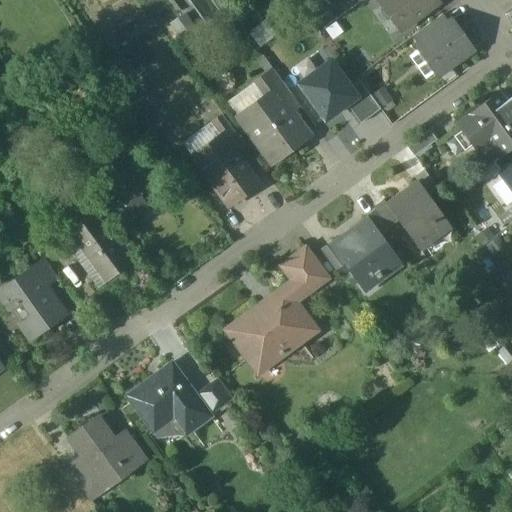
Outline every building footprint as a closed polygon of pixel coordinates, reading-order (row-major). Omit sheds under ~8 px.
[(382,0),(380,2),(399,29),(436,2),(433,0),(382,0)] [(441,14),(412,36),(419,45),(448,24),(441,14)] [(419,45),(418,45),(438,73),(471,50),(451,22),(448,24),(419,45)] [(350,88),(332,62),(300,85),(325,120),(347,104),(357,97),(350,88)] [(291,94),(273,70),(260,80),(270,93),(272,92),(280,102),(281,102),(291,94)] [(347,104),(361,123),(380,110),(360,81),(350,88),(357,97),(347,104)] [(383,83),(372,90),(385,110),(396,103),(383,83)] [(270,93),(238,117),(268,158),(286,145),(290,151),(307,138),(281,102),(280,102),(272,92),(270,93)] [(511,111),(499,94),(457,124),(472,144),(484,136),(499,157),(500,158),(511,148),(511,111)] [(244,145),(222,115),(212,123),(220,134),(223,139),(224,138),(234,152),(244,145)] [(429,131),(407,147),(414,157),(437,140),(429,131)] [(223,139),(220,134),(191,156),(228,206),(258,184),(234,152),(224,138),(223,139)] [(511,148),(500,158),(499,157),(493,162),(501,173),(511,165),(511,148)] [(511,165),(501,173),(500,174),(511,190),(511,165)] [(438,189),(424,170),(414,177),(419,183),(428,196),(438,189)] [(419,183),(404,194),(403,192),(387,204),(386,205),(398,221),(418,249),(450,226),(428,196),(419,183)] [(398,221),(386,205),(387,204),(384,200),(373,207),(375,210),(389,228),(398,221)] [(389,228),(375,210),(364,218),(366,220),(379,239),(391,231),(389,228)] [(130,263),(95,213),(69,232),(105,281),(130,263)] [(366,220),(333,244),(346,262),(352,271),(356,268),(367,283),(375,276),(382,278),(399,266),(379,239),(366,220)] [(333,244),(332,242),(321,250),(336,270),(346,262),(333,244)] [(305,250),(282,266),(302,293),(303,295),(326,279),(305,250)] [(58,277),(46,261),(34,270),(46,286),(58,277)] [(34,270),(0,294),(0,295),(29,337),(38,331),(45,332),(51,328),(52,321),(64,312),(46,286),(34,270)] [(261,306),(227,330),(249,360),(270,344),(279,357),(304,339),(308,340),(317,333),(318,329),(313,323),(310,322),(300,309),(301,309),(301,306),(298,301),(294,301),(293,300),(302,293),(296,284),(287,291),(286,290),(271,301),(272,302),(263,309),(261,306)] [(161,376),(129,399),(153,433),(178,414),(191,432),(211,417),(210,416),(195,394),(172,363),(159,373),(161,376)] [(217,378),(195,394),(210,416),(233,400),(217,378)] [(112,442),(96,420),(70,439),(86,461),(80,466),(94,485),(95,485),(121,466),(125,472),(142,459),(123,434),(112,442)] [(80,466),(79,466),(68,474),(88,501),(100,492),(95,485),(94,485),(80,466)]
